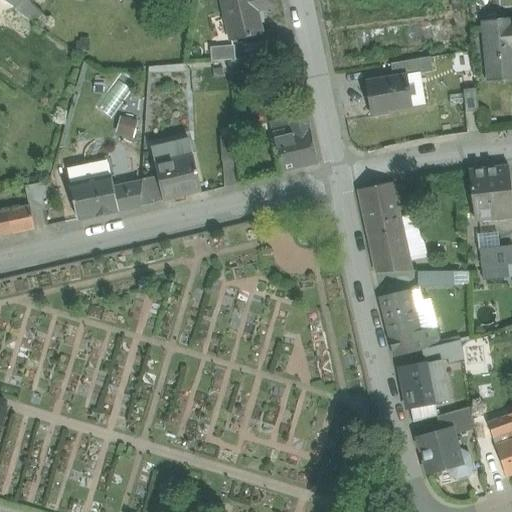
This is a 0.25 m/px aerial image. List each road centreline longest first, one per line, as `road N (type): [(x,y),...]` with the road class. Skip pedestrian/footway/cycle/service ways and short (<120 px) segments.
road 1 (residential): [(342,177),(0,262)]
road 2 (residential): [(421,511),(342,177)]
road 3 (residential): [(342,177),(301,0)]
road 4 (residential): [(511,148),(342,177)]
